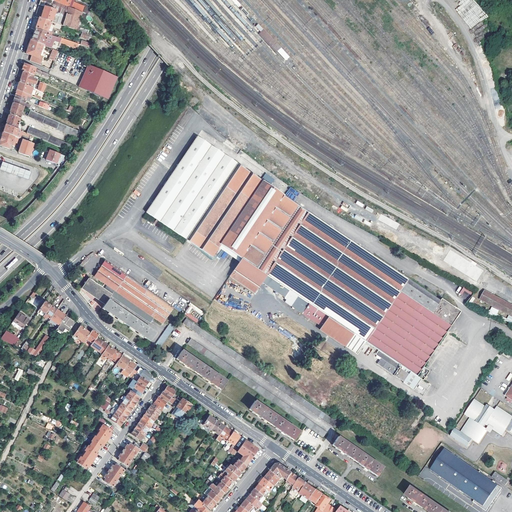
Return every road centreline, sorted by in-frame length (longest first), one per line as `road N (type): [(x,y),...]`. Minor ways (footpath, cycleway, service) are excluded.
road 1 (trunk): [(0,271),(84,183),(198,0)]
road 2 (trunk): [(182,0),(74,177),(0,255)]
road 3 (residential): [(164,373),(68,511)]
road 4 (tertiary): [(164,373),(106,333),(45,266)]
road 5 (tertiary): [(274,449),(164,373)]
